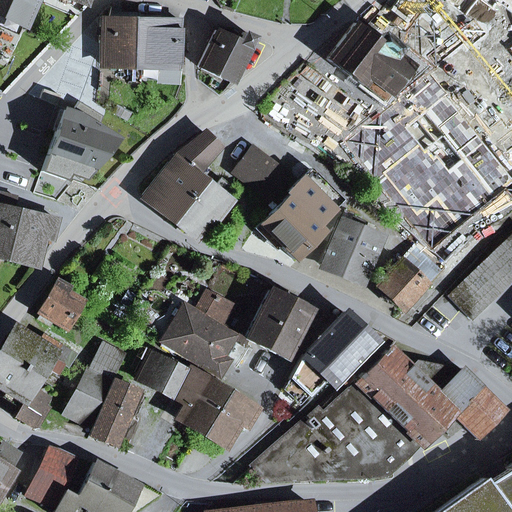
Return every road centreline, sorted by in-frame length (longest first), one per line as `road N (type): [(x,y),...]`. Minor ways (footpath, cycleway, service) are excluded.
road 1 (residential): [(111,200),(187,243),(259,264),(465,361),(511,402)]
road 2 (residential): [(184,489),(394,493),(511,443)]
road 3 (residential): [(307,41),(227,109),(183,124),(111,200)]
road 4 (residential): [(111,200),(0,332)]
road 5 (residential): [(26,436),(134,464),(184,489)]
road 6 (residential): [(104,0),(0,117)]
road 7 (residential): [(177,0),(307,41)]
